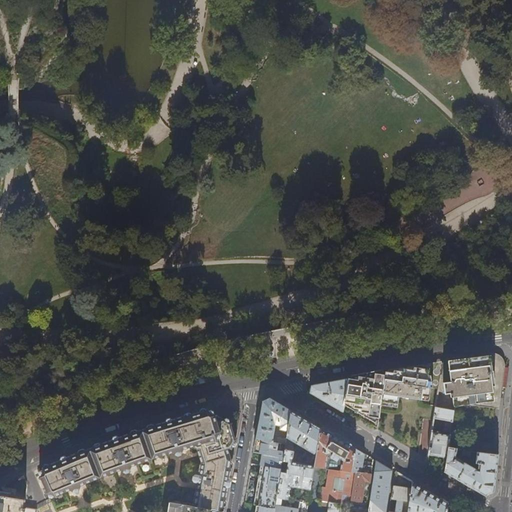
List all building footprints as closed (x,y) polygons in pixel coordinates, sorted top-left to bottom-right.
[(439,219),(496,197),(484,167),(461,176),(465,187),(432,200),(439,219)] [(502,379),(504,366),(495,356),(489,357),(500,370),(496,397),(500,397),(502,379)] [(496,397),(500,370),(489,357),(473,359),(442,363),(438,389),(434,408),(453,411),(454,411),(454,406),(466,405),(495,408),(496,397)] [(430,389),(432,388),(438,389),(442,363),(414,367),(413,367),(413,370),(408,369),(405,368),(403,368),(403,371),(394,370),(393,370),(393,372),(386,371),(385,372),(384,374),(380,402),(396,403),(398,395),(420,399),(421,396),(428,397),(430,389)] [(380,402),(384,374),(380,373),(376,373),(358,376),(357,380),(353,379),(348,378),(343,409),(376,429),(380,402)] [(343,409),(348,378),(332,381),(311,385),(309,392),(343,412),(343,409)] [(288,430),(292,411),(284,406),(269,398),(262,401),(256,438),(276,442),(277,437),(273,436),(275,424),(280,425),(279,429),(288,430)] [(450,432),(453,411),(434,408),(433,419),(445,420),(444,431),(450,432)] [(99,442),(98,446),(79,453),(77,452),(68,455),(69,457),(63,459),(57,462),(56,461),(47,464),(47,467),(44,468),(41,469),(39,475),(48,493),(53,495),(70,488),(71,491),(75,492),(77,491),(79,488),(77,485),(121,468),(122,471),(125,472),(128,471),(129,469),(128,466),(173,451),(174,454),(177,455),(180,455),(181,452),(180,449),(190,446),(195,449),(200,463),(198,464),(197,475),(194,474),(191,476),(191,479),(192,482),(195,482),(192,507),(222,511),(224,501),(226,499),(227,491),(226,490),(225,489),(226,483),(227,477),(228,477),(230,476),(231,468),(230,466),(231,459),(228,448),(233,446),(235,440),(230,421),(224,418),(216,420),(215,415),(214,413),(212,411),(209,410),(184,417),(182,415),(174,417),(173,420),(168,421),(162,424),(160,422),(152,425),(151,427),(131,433),(129,432),(121,435),(120,437),(115,439),(108,441),(107,440),(99,442)] [(314,467),(315,464),(292,461),(293,451),(293,441),(316,454),(320,428),(303,418),(292,411),(288,430),(287,438),(286,444),(285,444),(282,467),(286,467),(286,472),(281,472),(277,497),(281,497),(288,498),(290,484),(311,487),(314,467)] [(367,506),(371,474),(352,471),(355,448),(347,444),(330,433),(320,428),(316,454),(316,457),(315,460),(315,464),(314,467),(326,469),(328,455),(331,453),(332,454),(332,457),(336,459),(338,459),(339,458),(341,459),(342,460),(342,461),(341,470),(327,469),(322,500),(329,502),(329,503),(340,504),(351,506),(357,504),(367,506)] [(447,449),(449,435),(431,432),(428,454),(435,455),(446,457),(447,449)] [(282,467),(285,444),(279,442),(276,442),(256,438),(254,451),(262,453),(261,459),(260,465),(260,466),(282,469),(282,467)] [(371,474),(372,469),(363,468),(364,454),(355,448),(352,471),(371,474)] [(494,491),(498,455),(476,452),(475,462),(478,462),(477,468),(475,468),(455,457),(456,453),(460,454),(469,455),(469,452),(447,449),(446,457),(444,472),(466,484),(485,496),(489,494),(494,491)] [(385,511),(392,470),(387,467),(376,460),(369,511),(368,511),(385,511)] [(277,497),(281,472),(282,469),(260,466),(257,483),(253,504),(257,505),(276,508),(277,497)] [(401,511),(403,500),(409,501),(412,482),(395,472),(391,499),(397,500),(395,511),(389,511),(388,511),(401,511)] [(445,511),(447,503),(430,492),(412,482),(409,501),(409,502),(407,511),(445,511)] [(0,511),(37,511),(37,509),(24,507),(26,497),(2,493),(0,493),(0,511)] [(298,511),(300,500),(298,499),(296,499),(294,508),(280,505),(281,497),(277,497),(276,508),(275,511),(298,511)] [(306,511),(309,501),(300,500),(298,511),(306,511)] [(223,511),(224,511),(223,511),(222,511),(192,507),(169,503),(167,511),(223,511)] [(339,511),(340,504),(329,503),(327,511),(339,511)]
